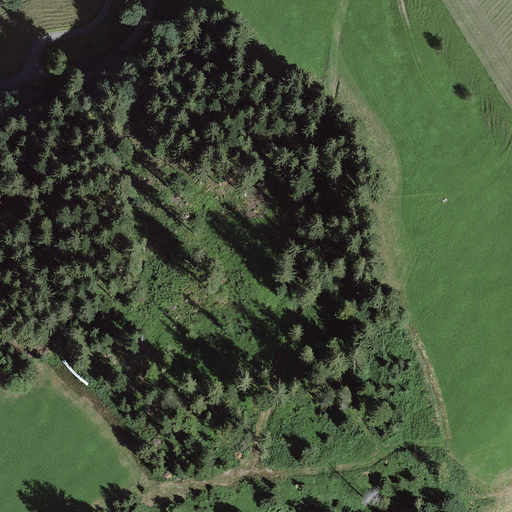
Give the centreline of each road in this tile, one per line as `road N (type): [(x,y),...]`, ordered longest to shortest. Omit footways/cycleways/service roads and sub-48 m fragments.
road 1 (track): [(492,168),(426,82),(399,0)]
road 2 (unclassified): [(156,0),(120,54),(0,88)]
road 3 (track): [(325,130),(343,0)]
road 4 (track): [(31,78),(41,42),(91,27),(108,0)]
